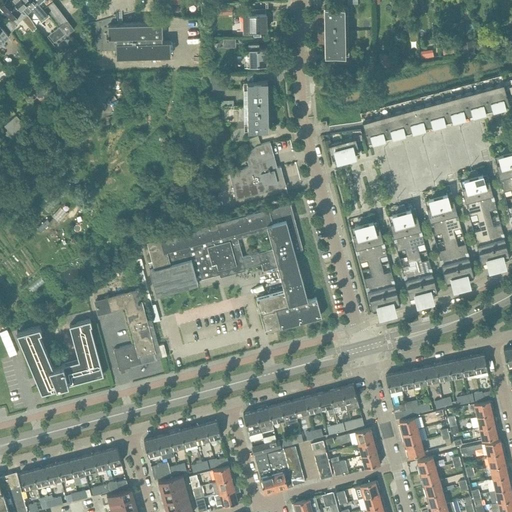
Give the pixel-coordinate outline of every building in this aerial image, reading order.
[(16,0),(2,0),(0,2),(0,4),(0,6),(3,10),(5,9),(10,16),(4,21),(7,25),(12,30),(17,26),(16,24),(28,13),(23,7),(16,0)] [(16,0),(23,7),(28,13),(32,10),(41,20),(49,13),(44,7),(40,4),(40,2),(38,0),(16,0)] [(81,0),(85,13),(90,12),(87,0),(81,0)] [(53,1),(44,7),(49,13),(59,25),(67,19),(53,1)] [(324,6),(324,31),(345,30),(344,13),(348,13),(348,6),(324,6)] [(249,13),(243,13),(243,32),(251,32),(251,29),(266,29),(266,13),(249,13)] [(116,22),(115,15),(87,23),(91,38),(95,49),(116,49),(116,56),(170,55),(170,40),(162,41),(162,21),(116,22)] [(67,19),(59,25),(65,33),(66,35),(74,28),(67,19)] [(4,40),(9,36),(0,25),(0,44),(4,41),(4,40)] [(59,25),(48,34),(54,41),(65,33),(59,25)] [(416,26),(409,27),(410,40),(417,39),(416,26)] [(349,55),(348,47),(345,47),(345,30),(324,31),(325,55),(349,55)] [(234,38),(224,38),(224,46),(234,46),(234,38)] [(473,40),(461,41),(461,54),(474,53),(473,40)] [(455,42),(442,44),(443,53),(456,51),(455,42)] [(259,43),(249,43),(249,48),(250,48),(250,64),(267,65),(267,48),(259,48),(259,43)] [(382,54),(379,54),(379,65),(392,65),(392,54),(382,54)] [(368,142),(509,104),(506,91),(503,82),(503,81),(501,74),(491,77),(481,80),(471,82),(460,85),(450,88),(440,90),(430,93),(420,96),(410,98),(400,101),(390,104),(380,106),(370,109),(360,112),(363,126),(368,142)] [(510,79),(503,81),(503,82),(506,91),(510,90),(509,86),(511,85),(510,79)] [(244,130),(268,129),(267,81),(243,81),(244,130)] [(17,116),(4,126),(12,135),(24,125),(17,116)] [(356,141),(362,139),(361,133),(352,135),(353,138),(341,141),(346,157),(359,153),(356,141)] [(341,141),(331,144),(330,139),(324,140),(326,149),(329,148),(332,160),(346,157),(341,141)] [(277,167),(270,141),(255,145),(246,153),(249,166),(229,174),(236,199),(286,186),(280,166),(277,167)] [(511,169),(506,146),(501,147),(503,154),(494,156),(498,173),(511,169)] [(491,189),(487,173),(478,176),(476,169),(471,170),(477,193),(491,189)] [(511,195),(511,169),(498,173),(503,192),(511,190),(511,195)] [(471,170),(469,171),(467,171),(469,178),(459,180),(464,197),(477,193),(471,170)] [(440,188),(436,190),(442,212),(456,209),(451,192),(442,195),(440,188)] [(477,193),(485,220),(491,218),(489,210),(496,208),(491,189),(477,193)] [(428,216),(442,212),(436,190),(431,191),(433,197),(424,200),(428,216)] [(476,214),(478,221),(485,220),(477,193),(464,197),(469,216),(476,214)] [(268,208),(200,227),(148,241),(155,268),(149,270),(156,295),(198,284),(197,280),(202,278),(205,278),(213,275),(214,278),(246,270),(245,267),(261,263),(261,265),(269,263),(269,265),(272,267),(276,260),(278,266),(284,290),(257,297),(266,330),(277,327),(301,321),(305,320),(321,316),(316,296),(307,298),(303,285),(294,250),(302,248),(295,221),(290,203),(269,209),(268,208)] [(404,204),(399,205),(405,228),(419,224),(415,208),(406,210),(404,204)] [(392,231),(405,228),(399,205),(395,206),(397,213),(387,215),(392,231)] [(442,212),(449,239),(455,237),(453,230),(461,228),(456,209),(442,212)] [(441,233),(443,241),(449,239),(442,212),(428,216),(433,235),(441,233)] [(368,240),(382,236),(377,220),(368,222),(366,216),(362,217),(368,240)] [(354,243),(368,240),(362,217),(357,218),(359,225),(350,227),(354,243)] [(485,220),(492,247),(506,243),(500,224),(493,226),(491,218),(485,220)] [(478,250),(492,247),(485,220),(478,221),(480,229),(473,231),(478,250)] [(405,228),(413,255),(419,253),(417,245),(424,243),(419,224),(405,228)] [(404,249),(406,256),(413,255),(405,228),(392,231),(397,250),(404,249)] [(368,240),(375,267),(381,265),(379,257),(387,255),(382,236),(368,240)] [(449,239),(456,266),(470,262),(465,243),(458,245),(455,237),(449,239)] [(443,270),(456,266),(449,239),(443,241),(445,249),(438,251),(443,270)] [(367,260),(369,268),(375,267),(368,240),(354,243),(359,262),(367,260)] [(497,264),(505,262),(504,260),(510,259),(506,243),(492,247),(497,264)] [(482,266),(488,264),(488,266),(497,264),(492,247),(478,250),(482,266)] [(413,255),(420,282),(434,278),(428,259),(421,261),(419,253),(413,255)] [(406,285),(420,282),(413,255),(406,256),(408,264),(401,266),(406,285)] [(474,278),(470,262),(456,266),(461,284),(469,281),(469,279),(474,278)] [(375,267),(382,293),(396,290),(391,271),(383,273),(381,265),(375,267)] [(453,286),(461,284),(456,266),(443,270),(447,285),(452,284),(453,286)] [(369,297),(382,293),(375,267),(369,268),(371,276),(363,278),(369,297)] [(438,293),(434,278),(420,282),(424,299),(433,297),(432,295),(438,293)] [(416,301),(424,299),(420,282),(406,285),(410,301),(416,299),(416,301)] [(161,356),(157,341),(151,319),(146,320),(141,301),(140,301),(137,290),(95,301),(98,313),(126,306),(135,343),(113,349),(119,370),(156,360),(156,358),(161,356)] [(400,305),(396,290),(382,293),(387,311),(395,309),(395,307),(400,305)] [(379,313),(387,311),(382,293),(369,297),(373,313),(378,311),(379,313)] [(39,326),(27,329),(17,332),(35,376),(34,377),(38,385),(39,385),(41,390),(103,374),(90,326),(91,325),(90,319),(69,325),(78,360),(53,367),(38,332),(41,331),(39,326)] [(164,343),(159,345),(162,357),(167,355),(164,343)] [(511,346),(503,349),(507,365),(511,363),(511,346)] [(484,353),(471,356),(475,372),(487,369),(484,353)] [(471,356),(459,358),(462,374),(475,372),(471,356)] [(459,358),(447,361),(450,377),(462,374),(459,358)] [(447,361),(434,364),(438,380),(450,377),(447,361)] [(434,364),(422,366),(426,382),(438,380),(434,364)] [(422,366),(410,369),(413,385),(426,382),(422,366)] [(410,369),(398,372),(401,387),(413,385),(410,369)] [(398,372),(385,374),(389,390),(401,387),(398,372)] [(349,384),(340,387),(344,402),(346,409),(346,410),(353,408),(359,406),(357,399),(353,383),(349,384)] [(340,387),(328,390),(332,406),(339,404),(341,410),(346,409),(344,402),(340,387)] [(328,390),(316,393),(320,409),(325,408),(327,407),(329,415),(335,414),(334,413),(332,406),(328,390)] [(492,390),(482,392),(483,398),(493,396),(492,390)] [(479,392),(474,393),(475,400),(483,398),(482,392),(482,391),(479,392)] [(316,393),(304,396),(308,412),(320,409),(316,393)] [(467,394),(464,395),(466,402),(473,400),(472,393),(467,394)] [(464,395),(456,397),(457,402),(458,404),(466,402),(464,395)] [(304,396),(292,400),(296,415),(308,412),(304,396)] [(450,396),(442,398),(444,406),(452,404),(450,396)] [(442,398),(434,400),(436,408),(444,406),(442,398)] [(292,400),(279,403),(284,419),(285,424),(297,421),(296,416),(296,415),(292,400)] [(476,415),(492,412),(491,408),(493,408),(491,400),(490,400),(474,403),(476,415)] [(428,402),(420,404),(422,411),(430,409),(428,402)] [(279,403),(267,406),(272,422),(284,419),(279,403)] [(418,405),(413,406),(415,413),(422,411),(420,404),(418,405)] [(267,406),(255,409),(261,432),(273,428),(272,422),(267,406)] [(406,408),(403,409),(403,410),(405,416),(413,414),(411,407),(406,408)] [(255,409),(243,413),(247,429),(249,435),(250,441),(263,437),(262,437),(261,432),(255,409)] [(403,410),(394,413),(395,418),(405,416),(403,410)] [(476,415),(479,427),(496,423),(494,416),(493,416),(492,412),(476,415)] [(401,433),(418,428),(415,416),(399,421),(400,425),(399,425),(401,433)] [(362,417),(352,420),(352,421),(354,427),(364,424),(363,421),(362,417)] [(217,420),(204,423),(209,439),(221,436),(217,420)] [(349,420),(344,422),(346,429),(354,427),(352,421),(352,420),(349,420)] [(337,424),(335,424),(337,431),(344,429),(342,422),(337,424)] [(204,423),(192,426),(196,442),(209,439),(204,423)] [(498,431),(496,423),(479,427),(481,439),(497,436),(496,431),(498,431)] [(335,424),(327,426),(329,434),(337,431),(335,424)] [(192,426),(180,430),(184,445),(186,450),(198,447),(196,442),(192,426)] [(373,431),(371,431),(370,427),(354,431),(357,443),(375,439),(373,431)] [(321,428),(313,430),(315,437),(323,435),(321,428)] [(404,440),(405,444),(421,440),(418,428),(401,433),(403,441),(404,440)] [(180,430),(168,433),(172,449),(184,445),(180,430)] [(313,430),(305,432),(307,439),(315,437),(313,430)] [(168,433),(156,436),(160,452),(172,449),(168,433)] [(301,433),(293,435),(295,443),(303,441),(301,433)] [(448,433),(441,434),(443,439),(444,439),(446,446),(451,445),(450,437),(448,433)] [(156,436),(143,439),(148,455),(160,452),(156,436)] [(286,437),(279,439),(281,446),(288,444),(286,437)] [(276,440),(269,442),(271,449),(273,448),(281,446),(279,439),(276,440)] [(357,443),(361,455),(377,451),(376,447),(377,446),(375,439),(357,443)] [(484,443),(487,455),(504,451),(502,443),(501,443),(500,439),(484,443)] [(311,443),(312,449),(324,446),(322,440),(311,443)] [(408,456),(424,452),(421,440),(405,444),(406,448),(405,448),(407,456),(408,455),(408,456)] [(269,442),(252,446),(254,454),(271,449),(269,442)] [(296,451),(295,445),(283,448),(285,454),(296,451)] [(117,446),(105,450),(109,466),(121,462),(117,446)] [(326,452),(324,446),(312,449),(314,455),(326,452)] [(288,466),(286,460),(285,454),(283,448),(266,453),(271,473),(276,489),(285,486),(293,484),(291,478),(290,472),(289,468),(288,466)] [(105,450),(93,453),(97,469),(109,466),(105,450)] [(285,454),(286,460),(298,457),(296,451),(285,454)] [(378,455),(377,451),(361,455),(364,467),(380,462),(381,462),(379,454),(378,455)] [(504,451),(487,455),(489,466),(505,463),(504,459),(506,459),(504,451)] [(327,458),(326,452),(314,455),(316,461),(327,458)] [(93,453),(81,456),(85,472),(97,469),(93,453)] [(254,456),(260,476),(264,492),(276,489),(271,473),(266,453),(254,456)] [(81,456),(68,459),(73,475),(75,485),(81,483),(80,478),(86,476),(85,472),(81,456)] [(226,456),(217,459),(218,465),(228,462),(226,456)] [(419,473),(436,468),(433,456),(417,460),(418,465),(417,465),(419,473)] [(286,460),(288,466),(300,463),(298,457),(286,460)] [(214,458),(209,460),(211,467),(218,465),(217,459),(216,458),(214,458)] [(316,461),(317,467),(329,464),(327,458),(316,461)] [(68,459),(56,463),(60,479),(73,475),(68,459)] [(202,461),(199,462),(201,469),(209,467),(207,460),(202,461)] [(167,461),(163,462),(166,475),(171,474),(169,467),(167,461)] [(335,475),(342,473),(339,461),(332,463),(335,475)] [(163,462),(150,465),(154,478),(166,475),(163,462)] [(199,462),(191,464),(193,471),(201,469),(199,462)] [(56,463),(44,466),(48,482),(60,479),(56,463)] [(184,463),(176,465),(178,472),(186,470),(184,463)] [(288,466),(289,468),(290,472),(301,469),(300,463),(288,466)] [(489,466),(492,478),(509,474),(508,467),(506,467),(505,463),(489,466)] [(330,469),(329,464),(317,467),(319,473),(330,469)] [(176,465),(169,467),(171,474),(178,472),(176,465)] [(228,465),(213,469),(216,481),(233,477),(231,469),(230,469),(228,465)] [(44,466),(32,469),(36,485),(48,482),(44,466)] [(424,484),(439,479),(436,468),(419,473),(421,480),(422,480),(424,484)] [(32,469),(20,472),(24,488),(36,485),(32,469)] [(290,472),(291,478),(303,475),(301,469),(290,472)] [(332,475),(330,469),(319,473),(320,479),(332,475)] [(0,476),(0,491),(20,485),(16,471),(0,476)] [(183,474),(170,477),(173,487),(185,484),(183,474)] [(509,474),(492,478),(495,490),(511,486),(510,482),(511,482),(509,474)] [(304,481),(303,475),(291,478),(293,484),(304,481)] [(170,477),(158,480),(160,491),(173,487),(170,477)] [(214,494),(219,493),(235,489),(234,485),(235,484),(233,477),(216,481),(211,482),(214,494)] [(443,491),(439,479),(424,484),(425,488),(423,488),(426,496),(443,491)] [(126,480),(116,482),(118,488),(127,485),(126,480)] [(378,488),(379,488),(377,480),(376,481),(375,480),(354,487),(357,498),(363,497),(379,492),(378,488)] [(113,482),(108,483),(110,490),(118,488),(116,482),(116,481),(113,482)] [(101,485),(99,486),(101,493),(108,491),(106,483),(101,485)] [(175,496),(188,493),(185,484),(173,487),(175,496)] [(0,511),(27,511),(20,485),(0,491),(0,511)] [(192,488),(195,499),(202,497),(201,493),(203,492),(201,485),(192,488)] [(99,486),(91,488),(93,495),(101,493),(99,486)] [(495,490),(497,502),(511,498),(511,490),(511,486),(495,490)] [(160,491),(163,500),(175,496),(173,487),(160,491)] [(134,498),(131,488),(119,491),(122,501),(134,498)] [(85,489),(77,491),(79,499),(87,497),(85,489)] [(214,494),(213,494),(216,505),(222,504),(222,505),(238,500),(239,500),(237,492),(236,493),(235,489),(219,493),(214,494)] [(77,491),(71,493),(73,500),(77,499),(79,499),(77,491)] [(119,491),(106,494),(109,504),(122,501),(119,491)] [(430,507),(446,502),(443,491),(426,496),(428,503),(429,503),(430,507)] [(326,494),(322,495),(325,506),(329,505),(336,503),(333,492),(327,493),(326,494)] [(363,497),(366,508),(384,503),(381,496),(380,496),(379,492),(363,497)] [(175,496),(178,506),(190,503),(188,493),(175,496)] [(60,496),(53,498),(55,505),(62,503),(60,496)] [(163,500),(165,509),(178,506),(175,496),(163,500)] [(466,504),(464,504),(466,509),(473,507),(470,496),(464,498),(466,504)] [(205,503),(203,497),(202,497),(195,499),(198,511),(207,509),(206,508),(205,503)] [(53,498),(45,500),(47,507),(55,505),(53,498)] [(124,510),(137,507),(134,498),(122,501),(124,510)] [(295,511),(304,511),(312,510),(309,498),(293,502),(293,503),(292,503),(294,511),(295,510),(295,511)] [(481,498),(474,500),(476,507),(482,505),(481,500),(481,498)] [(511,498),(497,502),(499,511),(505,511),(511,510),(511,498)] [(111,511),(118,511),(124,510),(122,501),(109,504),(111,511)] [(29,504),(28,504),(30,511),(38,510),(36,502),(29,504)] [(448,511),(446,502),(430,507),(431,511),(430,511),(448,511)] [(193,511),(190,503),(178,506),(179,511),(193,511)] [(336,503),(329,505),(331,510),(331,511),(338,511),(338,508),(336,503)] [(384,503),(366,508),(367,511),(384,511),(386,511),(384,503)]
